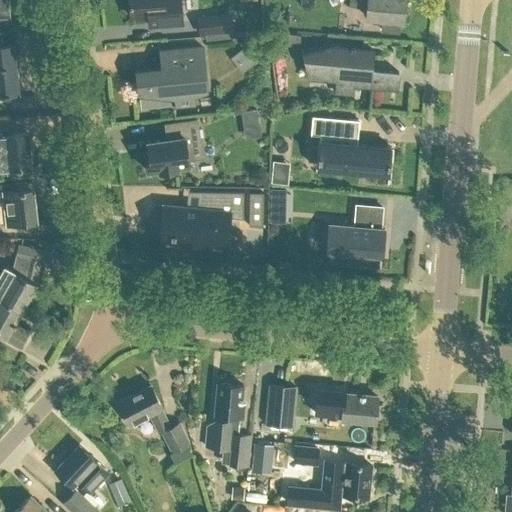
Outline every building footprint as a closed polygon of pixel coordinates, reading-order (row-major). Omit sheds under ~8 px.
[(129,0),(131,14),(148,12),(149,22),(182,19),(180,0),(129,0)] [(404,18),(405,0),(346,0),(346,2),(350,2),(349,3),(367,5),(367,15),(383,16),(382,28),(398,30),(399,18),(404,18)] [(233,10),(197,15),(199,33),(235,29),(233,10)] [(277,31),(276,44),(298,45),(299,33),(277,31)] [(0,41),(0,92),(19,90),(15,61),(13,40),(10,40),(0,41)] [(136,67),(138,89),(175,93),(175,101),(194,100),(193,92),(207,86),(202,43),(159,47),(161,65),(136,67)] [(374,46),(333,43),(304,50),(308,71),(334,65),(338,65),(336,89),(353,90),(355,72),(370,73),(369,82),(398,84),(399,68),(372,66),(374,46)] [(253,49),(236,54),(242,72),(259,67),(253,49)] [(256,107),(241,110),(242,119),(258,117),(256,107)] [(359,119),(312,115),(310,134),(319,135),(316,168),(389,174),(391,146),(356,143),(359,119)] [(144,151),(147,170),(158,168),(159,171),(178,168),(177,165),(189,164),(188,159),(202,157),(196,118),(165,123),(167,138),(147,141),(148,150),(144,151)] [(8,167),(30,165),(27,129),(10,131),(9,125),(0,125),(0,165),(7,165),(8,167)] [(292,181),(291,166),(276,167),(277,182),(292,181)] [(37,219),(32,178),(16,179),(17,188),(5,189),(4,187),(3,187),(2,183),(0,182),(0,198),(5,198),(8,222),(37,219)] [(287,188),(271,188),(271,206),(287,206),(287,188)] [(201,190),(199,209),(164,206),(162,233),(186,235),(185,248),(209,250),(210,238),(225,239),(227,216),(243,217),(243,191),(201,190)] [(249,191),(248,224),(262,225),(263,191),(249,191)] [(329,223),(326,250),(337,251),(336,262),(377,265),(378,254),(382,254),(384,227),(380,227),(382,206),(356,204),(354,225),(329,223)] [(0,296),(22,309),(38,282),(37,281),(44,248),(20,243),(15,267),(7,281),(8,282),(0,296)] [(0,329),(7,333),(5,335),(22,345),(30,330),(17,322),(18,320),(16,319),(22,309),(0,296),(0,295),(0,329)] [(230,466),(247,468),(249,438),(237,437),(239,420),(242,420),(244,399),(241,399),(242,382),(217,380),(214,417),(207,422),(205,449),(232,451),(230,466)] [(150,383),(118,401),(130,422),(149,412),(160,431),(163,429),(174,449),(192,439),(181,419),(172,424),(161,405),(162,405),(150,383)] [(270,384),(266,422),(291,424),(295,386),(270,384)] [(377,419),(379,396),(345,392),(346,388),(318,387),(317,403),(332,405),(343,406),(342,415),(344,415),(347,419),(353,419),(356,416),(377,419)] [(72,486),(77,480),(86,489),(105,468),(78,443),(54,469),(72,486)] [(294,443),(293,459),(317,461),(318,445),(294,443)] [(328,493),(369,496),(373,464),(347,461),(347,464),(331,463),(330,476),(328,493)] [(107,480),(117,503),(131,497),(121,475),(107,480)] [(231,485),(230,497),(243,498),(244,486),(231,485)] [(61,500),(73,511),(95,511),(99,508),(74,486),(61,500)] [(48,511),(29,494),(12,511),(48,511)] [(250,511),(238,502),(232,511),(233,511),(250,511)] [(324,511),(324,503),(287,505),(287,511),(324,511)]
